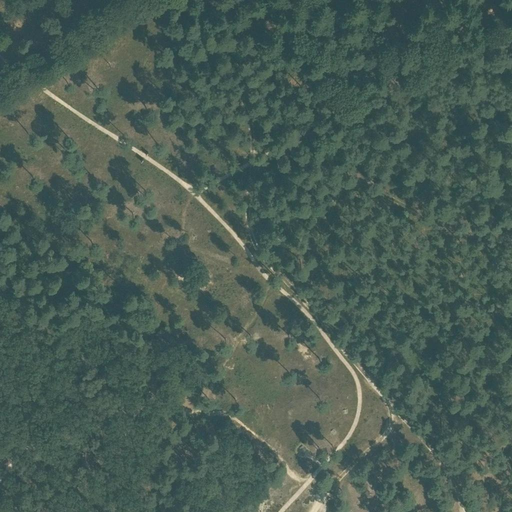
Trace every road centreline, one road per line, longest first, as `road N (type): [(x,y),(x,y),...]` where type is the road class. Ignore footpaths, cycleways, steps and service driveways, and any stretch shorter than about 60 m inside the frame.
road 1 (unknown): [(466,511),(422,431),(394,416),(255,235),(255,161)]
road 2 (track): [(312,511),(403,416),(511,404)]
road 3 (track): [(320,328),(355,274),(371,264),(488,243)]
road 4 (unknown): [(255,161),(240,27),(206,0)]
